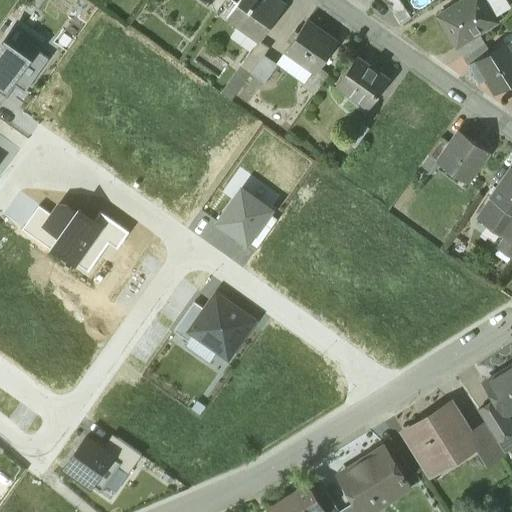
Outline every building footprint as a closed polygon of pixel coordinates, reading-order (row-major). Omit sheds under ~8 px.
[(209,0),(206,6),(215,12),(224,0),(209,0)] [(284,6),(275,0),(239,0),(226,19),(258,41),(259,42),(284,6)] [(410,18),(398,0),(384,0),(400,25),(410,18)] [(482,0),(463,0),(437,16),(456,46),(479,32),(496,21),(482,0)] [(336,43),(307,21),(286,50),(316,72),(333,48),(336,43)] [(0,47),(0,87),(5,91),(11,83),(14,85),(24,92),(48,59),(35,49),(41,40),(17,23),(0,47)] [(479,32),(456,46),(463,57),(485,42),(479,32)] [(258,41),(240,66),(251,73),(263,56),(268,49),(259,42),(258,41)] [(511,52),(506,43),(471,65),(480,79),(485,76),(495,91),(511,80),(511,52)] [(342,54),(333,48),(316,72),(306,85),(315,91),(342,54)] [(276,65),(263,56),(251,73),(263,82),(276,65)] [(388,80),(356,57),(336,85),(368,108),(388,80)] [(231,100),(251,73),(240,66),(221,93),(231,100)] [(11,83),(5,91),(0,87),(0,105),(14,85),(11,83)] [(357,121),(344,140),(355,147),(368,129),(357,121)] [(487,151),(460,131),(450,144),(438,162),(465,182),(487,151)] [(440,137),(428,155),(438,162),(450,144),(440,137)] [(511,167),(511,168),(501,182),(489,199),(511,215),(511,167)] [(492,175),(480,192),(489,199),(501,182),(492,175)] [(246,242),(247,241),(267,213),(270,209),(242,189),(218,221),(246,242)] [(511,226),(511,215),(489,199),(478,215),(506,235),(511,226)] [(60,202),(51,214),(44,224),(60,235),(52,247),(88,272),(108,243),(117,249),(129,231),(100,211),(93,220),(78,209),(75,213),(60,202)] [(51,249),(52,247),(60,235),(44,224),(51,214),(38,205),(22,229),(51,249)] [(247,241),(256,248),(277,220),(267,213),(247,241)] [(511,226),(506,235),(499,246),(511,255),(511,226)] [(254,320),(215,293),(204,309),(189,330),(194,334),(228,357),(254,320)] [(194,334),(189,330),(204,309),(194,302),(174,331),(188,341),(194,334)] [(511,365),(484,383),(494,400),(502,413),(504,412),(511,407),(511,365)] [(502,413),(494,400),(478,410),(487,424),(497,441),(511,431),(511,425),(504,412),(502,413)] [(451,403),(404,433),(430,474),(475,445),(477,444),(470,434),(451,403)] [(497,441),(487,424),(470,434),(477,444),(475,445),(486,464),(504,453),(497,441)] [(85,437),(64,467),(100,492),(118,467),(121,463),(106,452),(85,437)] [(106,452),(121,463),(118,467),(128,474),(141,455),(117,438),(106,452)] [(384,446),(342,471),(339,478),(354,502),(360,511),(370,511),(410,488),(384,446)] [(306,485),(271,507),(274,511),(323,511),(312,494),(306,485)] [(338,511),(323,487),(312,494),(323,511),(338,511)] [(360,511),(354,502),(338,511),(360,511)]
